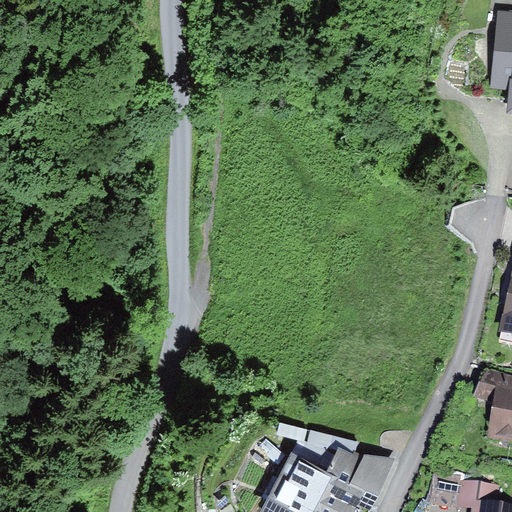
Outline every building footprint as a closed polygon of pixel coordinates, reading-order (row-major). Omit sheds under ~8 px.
[(511,11),(499,11),(492,86),(509,87),(507,111),(511,110),(511,11)] [(511,281),(500,337),(511,339),(511,281)] [(511,378),(487,374),(473,401),(494,404),(488,441),(511,444),(511,378)] [(280,422),(277,434),(304,440),(307,429),(280,422)] [(310,430),(308,440),(356,452),(358,442),(310,430)] [(325,467),(292,450),(260,511),(261,511),(353,511),(367,487),(378,493),(397,458),(364,453),(362,457),(337,445),(325,467)] [(511,463),(502,461),(499,472),(511,475),(511,463)] [(498,486),(460,481),(457,510),(473,511),(472,511),(511,511),(511,510),(495,508),(498,486)]
